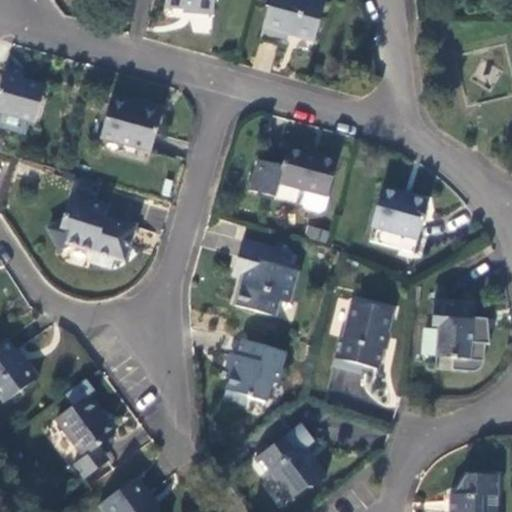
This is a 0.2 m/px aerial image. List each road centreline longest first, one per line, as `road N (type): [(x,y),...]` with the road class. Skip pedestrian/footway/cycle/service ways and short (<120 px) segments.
road 1 (residential): [(232,85),(108,56),(0,12)]
road 2 (residential): [(232,85),(171,268),(168,301)]
road 3 (residential): [(0,236),(42,300),(82,320),(168,301)]
road 4 (residential): [(381,511),(419,444),(511,395)]
road 5 (residential): [(397,125),(232,85)]
road 6 (residential): [(168,301),(180,449)]
road 7 (residential): [(511,211),(397,125)]
road 8 (residential): [(397,125),(389,0)]
